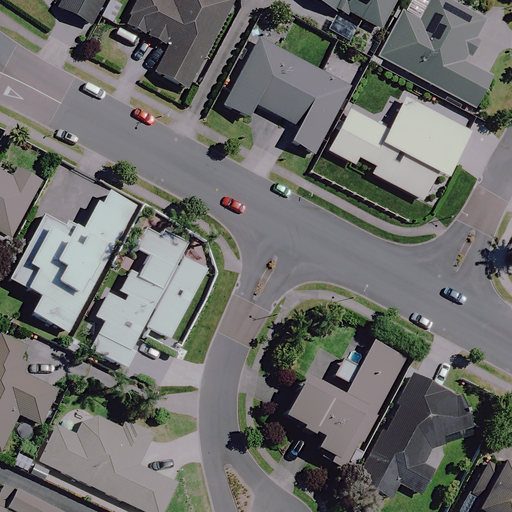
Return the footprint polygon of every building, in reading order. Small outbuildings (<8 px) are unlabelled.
[(60,0),(57,7),(90,25),(103,0),(60,0)] [(228,4),(220,0),(168,0),(167,4),(159,0),(132,0),(119,26),(163,50),(149,75),(181,92),(228,4)] [(302,0),(336,15),(343,0),(346,0),(366,9),(370,0),(302,0)] [(483,25),(437,0),(428,0),(416,23),(397,13),(373,58),(470,110),(487,79),(461,66),(483,25)] [(345,90),(251,41),(216,107),(244,122),(251,108),(291,129),(283,143),(310,157),(345,90)] [(465,135),(399,100),(382,132),(343,112),(322,153),(349,167),(352,160),(370,169),(366,176),(417,203),(431,177),(440,182),(465,135)] [(0,237),(5,241),(36,184),(10,170),(7,176),(0,172),(0,237)] [(130,209),(59,172),(2,283),(30,297),(21,315),(64,337),(130,209)] [(184,246),(147,227),(133,254),(144,260),(135,277),(126,273),(113,297),(103,292),(89,319),(99,324),(85,352),(121,372),(131,353),(127,351),(133,340),(159,353),(201,272),(177,259),(184,246)] [(27,352),(0,339),(0,446),(14,418),(36,428),(53,393),(16,375),(27,352)] [(295,381),(277,421),(309,436),(299,456),(343,476),(398,358),(365,343),(358,358),(352,371),(337,364),(329,382),(305,370),(299,382),(295,381)] [(471,410),(457,402),(407,376),(350,483),(386,503),(394,487),(415,498),(429,473),(421,469),(440,435),(454,442),(471,410)] [(120,431),(84,414),(73,437),(51,427),(34,464),(135,511),(158,511),(172,485),(133,467),(147,436),(123,424),(120,431)] [(511,511),(511,470),(495,462),(483,456),(463,496),(474,502),(469,511),(511,511)] [(0,511),(46,511),(0,488),(0,511)]
